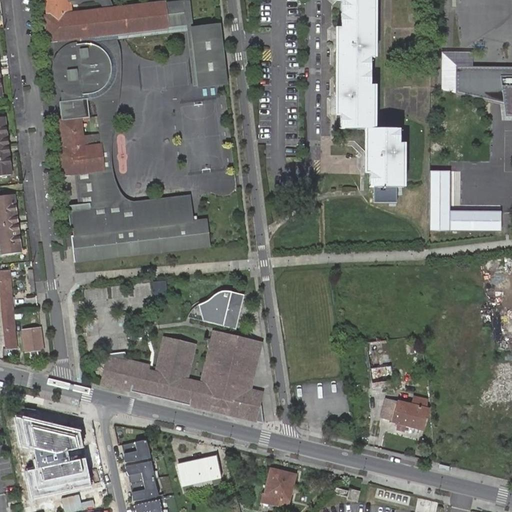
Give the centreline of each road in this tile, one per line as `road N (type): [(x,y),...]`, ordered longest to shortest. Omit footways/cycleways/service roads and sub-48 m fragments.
road 1 (residential): [(292,445),(260,255),(232,0)]
road 2 (residential): [(18,0),(60,387)]
road 3 (tertiary): [(108,399),(292,445)]
road 4 (tertiary): [(292,445),(463,485)]
road 5 (residential): [(327,0),(325,132)]
